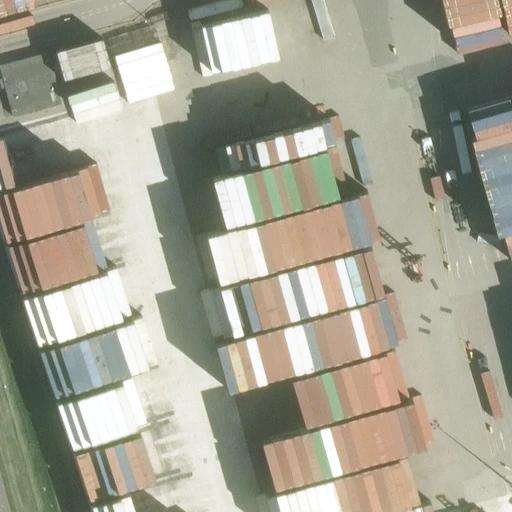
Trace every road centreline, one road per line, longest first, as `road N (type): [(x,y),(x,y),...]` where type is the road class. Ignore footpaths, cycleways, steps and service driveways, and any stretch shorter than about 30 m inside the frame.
road 1 (unknown): [(172,370),(511,289)]
road 2 (unknown): [(172,370),(117,204),(119,187),(136,159),(241,112)]
road 3 (unknown): [(241,112),(305,106),(511,55)]
road 4 (unknown): [(218,511),(172,370)]
road 5 (unknown): [(195,0),(223,92),(241,112)]
